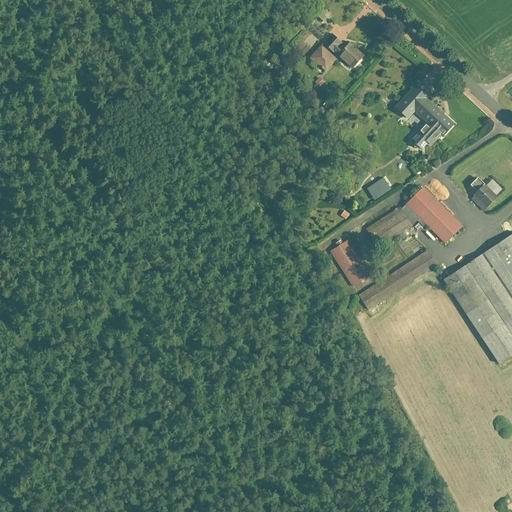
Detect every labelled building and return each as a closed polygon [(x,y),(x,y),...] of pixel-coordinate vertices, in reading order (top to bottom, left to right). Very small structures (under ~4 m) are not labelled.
[(342,35),(330,50),(354,70),(366,55),(342,35)] [(323,47),(312,61),(328,74),(339,60),(323,47)] [(422,150),(430,140),(435,144),(455,121),(416,87),(396,111),(422,133),(413,143),(422,150)] [(477,194),(470,202),(484,214),(500,197),(489,188),(487,189),(479,182),(472,189),(477,194)] [(424,189),(406,208),(448,248),(466,230),(424,189)] [(400,211),(367,231),(377,246),(410,226),(400,211)] [(511,239),(446,282),(499,364),(511,355),(511,239)] [(349,244),(331,255),(353,288),(370,277),(349,244)] [(360,296),(371,312),(440,267),(429,250),(360,296)]
